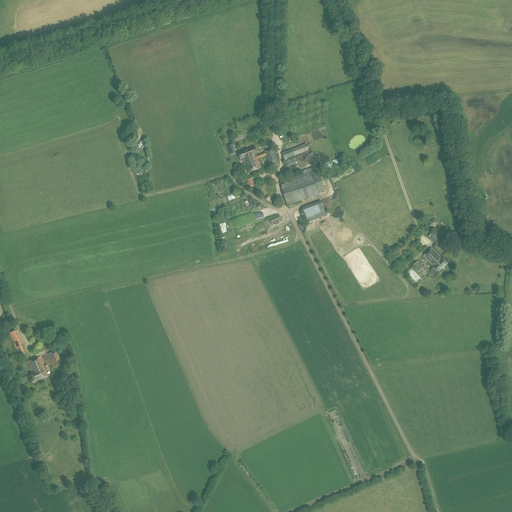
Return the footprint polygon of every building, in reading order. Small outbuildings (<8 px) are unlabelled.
[(117,100),(122,104),(129,96),(123,92),(117,100)] [(126,136),(132,140),(139,129),(132,126),(126,136)] [(282,153),(284,160),(308,150),(306,144),(282,153)] [(247,150),(254,170),(261,168),(258,159),(261,158),(265,156),(269,165),(279,161),(274,148),(264,152),(264,153),(260,155),(257,156),(256,153),(258,153),(255,147),(247,150)] [(243,160),(248,173),(254,170),(247,150),(239,153),(241,161),(242,161),(243,160)] [(307,155),(310,163),(317,161),(313,153),(307,155)] [(297,156),(285,161),(288,170),(300,165),(297,156)] [(135,171),(141,176),(146,168),(141,163),(135,171)] [(296,202),(319,194),(326,192),(318,169),(310,171),(279,182),(287,205),(296,202)] [(246,180),(249,188),(255,186),(252,178),(246,180)] [(247,199),(245,200),(247,209),(256,205),(255,203),(249,205),(247,199)] [(302,207),(306,219),(314,216),(325,212),(321,201),(309,205),(302,207)] [(428,237),(436,244),(441,239),(434,231),(428,237)] [(432,268),(437,273),(448,263),(443,258),(442,259),(432,248),(423,257),(433,267),(432,268)] [(413,266),(419,272),(424,267),(418,261),(413,266)] [(419,282),(422,278),(414,270),(410,274),(419,282)] [(16,349),(18,356),(25,353),(22,347),(16,330),(9,333),(16,349)] [(51,353),(56,367),(63,364),(58,350),(51,353)] [(31,374),(34,382),(48,376),(46,371),(49,369),(47,366),(44,367),(40,357),(27,362),(31,372),(32,372),(33,373),(31,374)]
